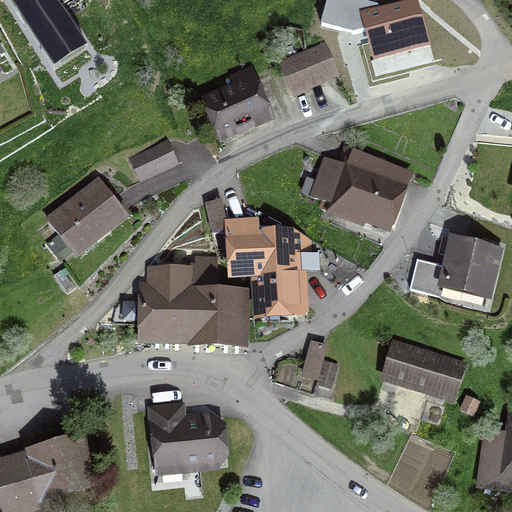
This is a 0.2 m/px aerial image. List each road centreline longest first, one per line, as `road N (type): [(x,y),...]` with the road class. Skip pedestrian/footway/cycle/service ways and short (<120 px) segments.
road 1 (residential): [(508,69),(312,127),(240,159),(193,197),(105,302),(13,388)]
road 2 (tertiary): [(13,388),(155,367),(203,372),(267,406),(400,511)]
